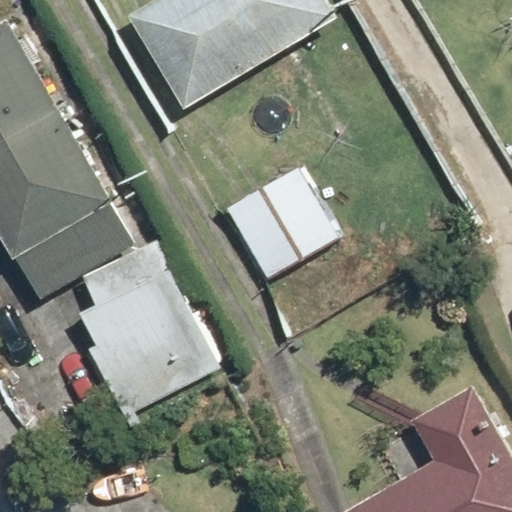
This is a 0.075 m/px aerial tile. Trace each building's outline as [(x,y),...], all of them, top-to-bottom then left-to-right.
[(163,0),(140,14),(197,109),(353,15),(343,0),(163,0)] [(149,241),(18,14),(0,24),(0,214),(49,299),(149,241)] [(350,239),(308,165),(236,206),(277,280),(350,239)] [(236,378),(166,241),(93,278),(105,303),(90,310),(107,343),(100,347),(140,426),(236,378)] [(511,511),(511,424),(487,380),(422,417),(446,458),(353,511),(511,511)]
